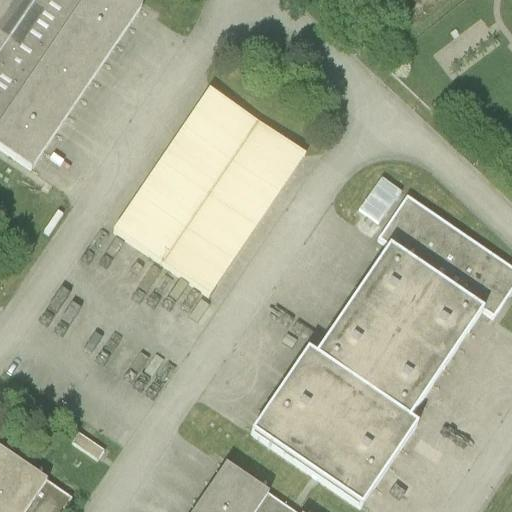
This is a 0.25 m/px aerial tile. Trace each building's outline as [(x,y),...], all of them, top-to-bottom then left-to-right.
[(0,0),(0,150),(32,172),(145,3),(140,0),(0,0)] [(113,235),(211,300),(306,157),(210,91),(113,235)] [(307,349),(250,434),(365,510),(421,426),(410,419),(480,314),(494,323),(511,295),(511,274),(404,202),(377,243),(389,251),(318,357),(307,349)] [(0,455),(0,511),(61,511),(69,502),(0,455)] [(288,511),(224,468),(194,511),(288,511)]
